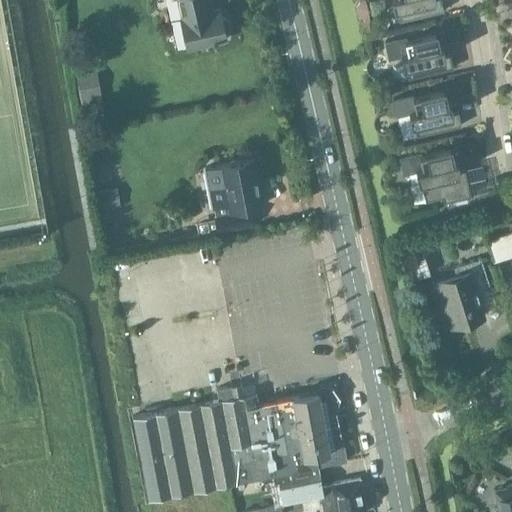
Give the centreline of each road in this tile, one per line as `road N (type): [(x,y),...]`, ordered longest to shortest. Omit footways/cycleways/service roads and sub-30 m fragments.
road 1 (tertiary): [(386,443),(288,0)]
road 2 (residential): [(497,172),(471,0)]
road 3 (residential): [(386,443),(511,389)]
